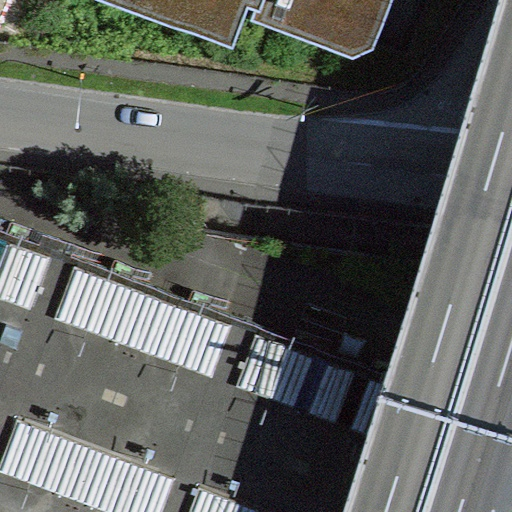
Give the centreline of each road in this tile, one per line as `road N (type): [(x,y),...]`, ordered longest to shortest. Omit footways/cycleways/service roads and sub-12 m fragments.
road 1 (unclassified): [(511,180),(0,112)]
road 2 (motorway): [(511,177),(403,511)]
